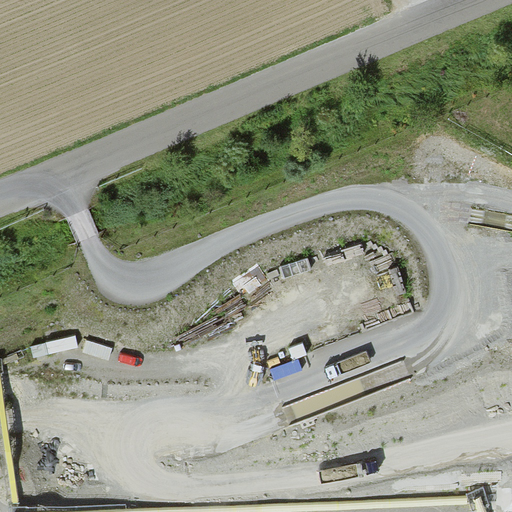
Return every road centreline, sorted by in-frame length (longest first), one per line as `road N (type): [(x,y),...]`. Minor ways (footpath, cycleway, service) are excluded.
road 1 (unknown): [(61,169),(110,270),(144,283),(257,224),(364,192),(404,199),(446,243),(456,294),(443,327),(404,364),(283,419),(223,419),(197,432),(186,472),(197,497),(276,495),(511,445)]
road 2 (residential): [(0,195),(464,0)]
